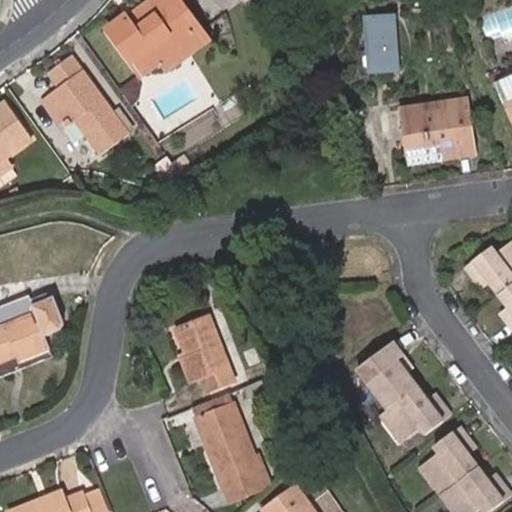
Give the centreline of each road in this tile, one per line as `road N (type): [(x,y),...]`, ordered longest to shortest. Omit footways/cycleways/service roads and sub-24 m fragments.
road 1 (residential): [(0,457),(68,428),(86,410),(125,261),(164,241),(408,210)]
road 2 (residential): [(408,210),(419,285),(511,412)]
